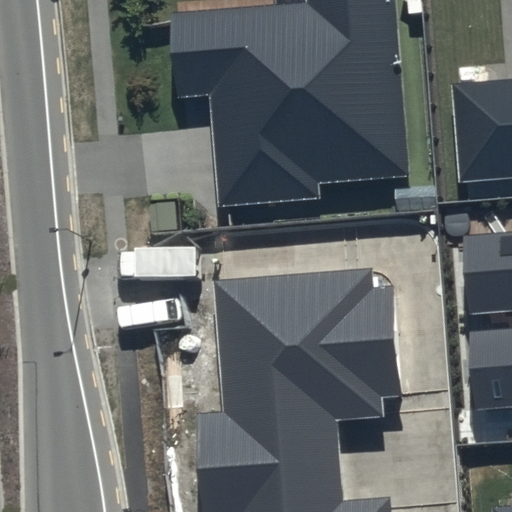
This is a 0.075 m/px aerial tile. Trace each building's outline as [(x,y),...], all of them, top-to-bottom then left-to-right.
[(410,175),(395,0),(305,0),(306,4),(172,16),(179,96),(208,93),(218,208),(320,199),(319,183),(410,175)] [(511,79),(450,85),(458,180),(511,175),(511,79)] [(511,226),(457,230),(463,316),(511,312),(511,329),(467,333),(472,409),(511,406),(511,226)] [(373,264),(205,274),(213,402),(189,404),(195,511),(386,511),(385,498),(337,501),(331,412),(377,409),(376,389),(399,387),(392,280),(374,281),(373,264)] [(511,511),(511,502),(491,504),(491,511),(511,511)]
